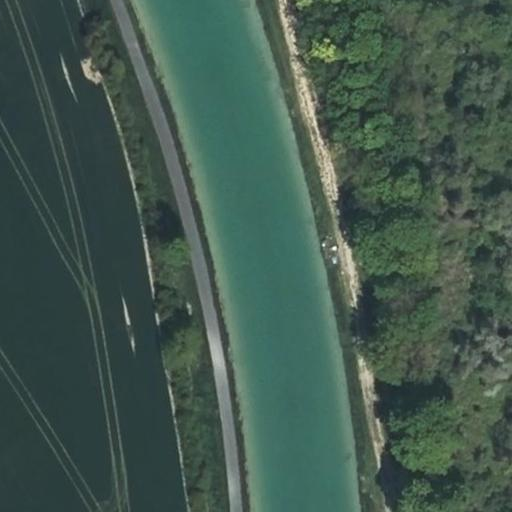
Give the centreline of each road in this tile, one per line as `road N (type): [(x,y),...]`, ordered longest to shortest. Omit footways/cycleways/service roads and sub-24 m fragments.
road 1 (track): [(163,511),(148,329),(79,75),(46,0)]
road 2 (track): [(403,511),(354,253),(285,0)]
